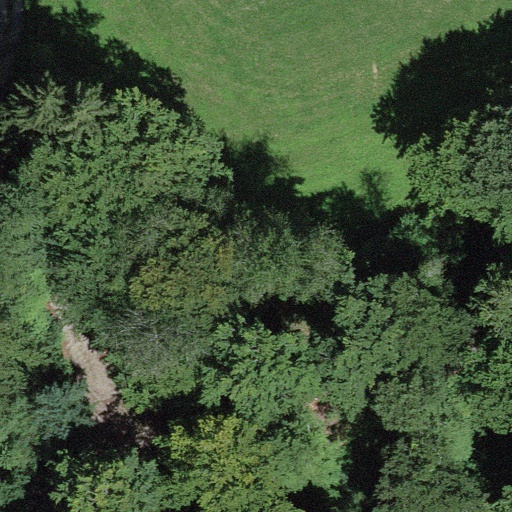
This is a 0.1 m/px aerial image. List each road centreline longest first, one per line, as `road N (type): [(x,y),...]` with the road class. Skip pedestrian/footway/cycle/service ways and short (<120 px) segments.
road 1 (track): [(511,331),(357,406),(119,460)]
road 2 (track): [(0,205),(50,269),(85,336),(119,460),(48,511)]
